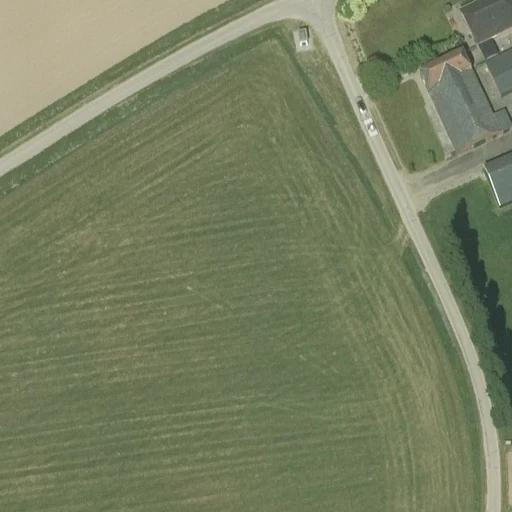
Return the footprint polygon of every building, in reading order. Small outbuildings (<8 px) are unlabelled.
[(497,0),(461,18),(476,50),(511,32),(511,15),(504,0),(497,0)] [(298,38),(300,49),(307,48),(305,37),(298,38)] [(494,45),(480,49),(483,62),(498,58),(494,45)] [(500,100),(511,94),(511,52),(484,65),(500,100)] [(463,57),(420,78),(458,158),(511,131),(504,115),(492,120),(463,57)] [(506,207),(511,204),(511,158),(489,169),(506,207)]
